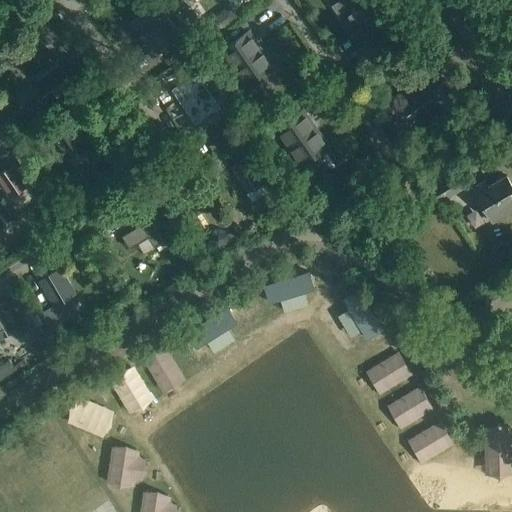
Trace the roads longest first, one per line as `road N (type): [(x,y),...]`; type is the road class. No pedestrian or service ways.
road 1 (residential): [(511,299),(441,335),(425,328),(373,253),(346,237),(287,238),(0,407)]
road 2 (residential): [(0,274),(176,165),(68,4)]
road 3 (residential): [(390,152),(284,0)]
